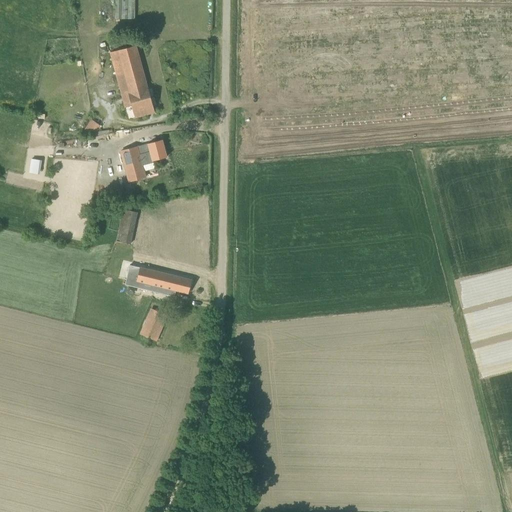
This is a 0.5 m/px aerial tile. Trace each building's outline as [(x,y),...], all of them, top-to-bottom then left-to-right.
[(135,19),(134,0),(115,0),(115,19),(135,19)] [(154,112),(136,46),(110,53),(122,98),(125,108),(132,105),(135,117),(154,112)] [(94,136),(101,127),(92,120),(85,129),(94,136)] [(153,162),(153,161),(166,157),(162,140),(148,143),(121,151),(129,181),(146,177),(142,165),(153,162)] [(31,158),(29,172),(40,174),(42,160),(31,158)] [(130,243),(137,211),(122,208),(115,240),(130,243)] [(163,239),(176,239),(176,224),(163,224),(163,239)] [(191,280),(140,267),(137,280),(130,278),(128,284),(174,296),(175,290),(188,293),(191,280)] [(156,341),(165,319),(150,312),(141,334),(156,341)]
